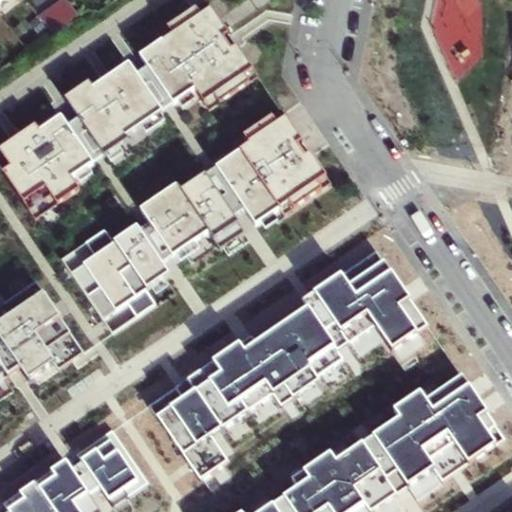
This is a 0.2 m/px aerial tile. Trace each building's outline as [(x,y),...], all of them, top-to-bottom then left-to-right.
[(66,0),(40,20),(51,35),(79,16),(66,0)] [(215,21),(202,2),(153,36),(158,43),(136,58),(144,69),(169,106),(169,107),(191,92),(205,113),(255,79),(234,49),(229,42),(226,38),(222,32),(215,21)] [(0,35),(3,40),(11,34),(0,20),(0,35)] [(133,77),(125,66),(89,90),(85,84),(61,101),(75,121),(100,158),(100,159),(125,142),(123,139),(158,114),(158,113),(133,77)] [(133,77),(158,113),(169,106),(144,69),(139,73),(133,77)] [(311,184),(320,177),(298,145),(278,116),(275,111),(227,143),(233,152),(209,168),(238,209),(249,226),(273,210),(278,217),(316,191),(311,184)] [(65,128),(58,118),(37,133),(33,126),(17,137),(0,148),(0,173),(32,221),(76,191),(69,180),(91,165),(90,165),(65,128)] [(65,128),(90,165),(100,158),(75,121),(69,125),(65,128)] [(209,168),(198,175),(227,217),(232,214),(238,209),(209,168)] [(213,248),(237,231),(227,217),(198,175),(175,192),(170,186),(135,210),(144,223),(166,254),(166,255),(202,231),(213,248)] [(311,184),(316,191),(325,185),(320,177),(311,184)] [(144,223),(133,230),(155,262),(160,258),(166,254),(144,223)] [(133,230),(131,227),(108,242),(100,230),(81,243),(90,256),(65,273),(98,321),(122,304),(131,317),(150,304),(140,290),(163,274),(155,262),(133,230)] [(90,256),(81,243),(56,260),(65,273),(90,256)] [(427,330),(383,265),(348,289),(341,278),(301,305),(306,312),(256,346),(251,339),(148,409),(200,485),(228,465),(210,440),(272,398),(281,411),(319,385),(315,380),(342,362),(337,354),(374,329),(391,354),(427,330)] [(76,359),(29,288),(0,308),(0,382),(0,383),(12,375),(20,387),(46,369),(51,376),(76,359)] [(122,304),(98,321),(107,334),(131,317),(122,304)] [(496,430),(461,379),(425,404),(419,396),(393,414),(398,423),(335,466),(329,458),(291,484),(296,492),(267,511),(357,511),(364,508),(366,511),(375,511),(433,473),(441,486),(495,449),(486,436),(496,430)] [(149,487),(113,435),(78,459),(114,511),(149,487)] [(97,511),(67,467),(5,509),(6,511),(97,511)]
